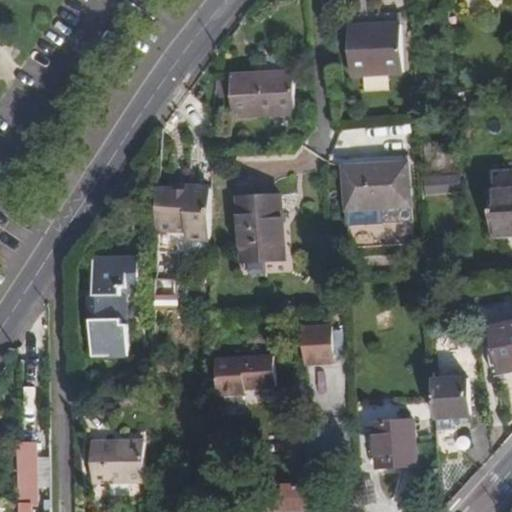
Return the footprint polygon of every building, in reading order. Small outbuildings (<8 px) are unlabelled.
[(391,15),(372,16),(372,28),(392,27),(391,15)] [(394,74),(392,27),(372,28),(372,16),(339,18),(342,77),(394,74)] [(299,113),(297,73),(234,76),(236,116),(299,113)] [(408,206),(406,164),(342,168),(343,209),(408,206)] [(454,195),(454,175),(425,176),(426,196),(454,195)] [(213,232),(214,194),(191,193),(175,193),(174,185),(161,185),(160,223),(190,223),(190,231),(213,232)] [(191,186),(174,185),(175,193),(191,193),(191,186)] [(495,233),(511,233),(511,190),(494,190),(495,233)] [(284,261),(282,198),(242,200),(244,263),(284,261)] [(147,284),(147,255),(99,255),(99,355),(136,355),(136,323),(130,323),(130,284),(147,284)] [(161,279),(159,310),(179,311),(181,280),(161,279)] [(500,370),(511,367),(511,325),(492,330),(500,370)] [(339,362),(337,327),(307,328),(309,363),(339,362)] [(282,384),(280,355),(222,357),(224,393),(251,392),(251,386),(282,384)] [(434,379),(436,417),(471,415),(468,377),(434,379)] [(377,467),(415,466),(413,423),(374,424),(377,467)] [(25,430),(26,492),(43,491),(43,430),(25,430)] [(156,459),(156,439),(104,440),(104,481),(156,481),(156,459)] [(434,449),(423,450),(423,461),(434,461),(434,449)] [(335,454),(318,455),(319,469),(336,469),(335,454)] [(271,510),(313,508),(312,484),(270,486),(271,510)]
